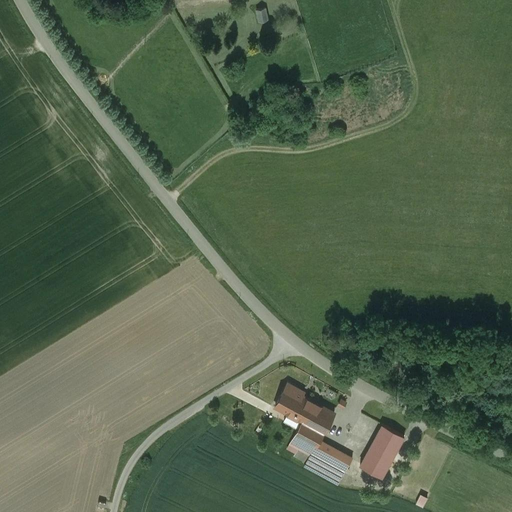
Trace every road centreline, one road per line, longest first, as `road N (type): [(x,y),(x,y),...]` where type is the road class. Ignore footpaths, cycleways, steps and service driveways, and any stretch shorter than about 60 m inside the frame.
road 1 (unclassified): [(24,0),(189,231),(295,343)]
road 2 (unclassified): [(114,511),(132,462),(160,431),(295,343)]
road 3 (unclassified): [(295,343),(370,391),(511,461)]
